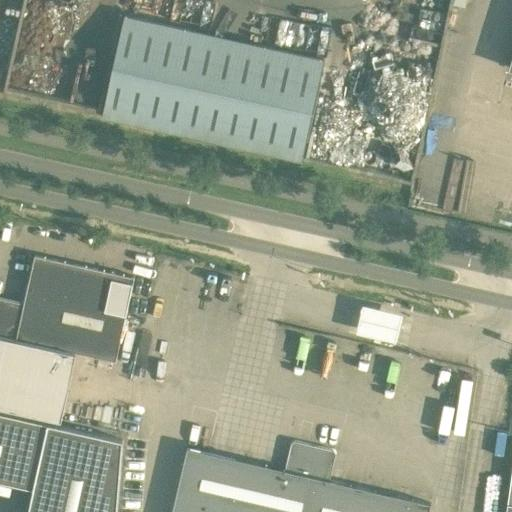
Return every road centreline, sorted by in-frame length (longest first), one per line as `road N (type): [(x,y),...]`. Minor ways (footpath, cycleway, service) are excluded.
road 1 (primary): [(511,272),(0,157)]
road 2 (primary): [(0,189),(511,304)]
